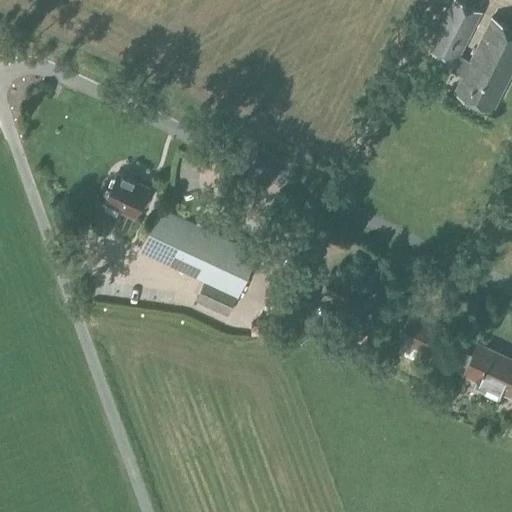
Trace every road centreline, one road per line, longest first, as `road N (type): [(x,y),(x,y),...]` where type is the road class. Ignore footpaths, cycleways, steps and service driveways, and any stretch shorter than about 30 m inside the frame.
road 1 (unclassified): [(511,289),(53,70),(19,66),(0,75)]
road 2 (unclassified): [(143,511),(0,108)]
